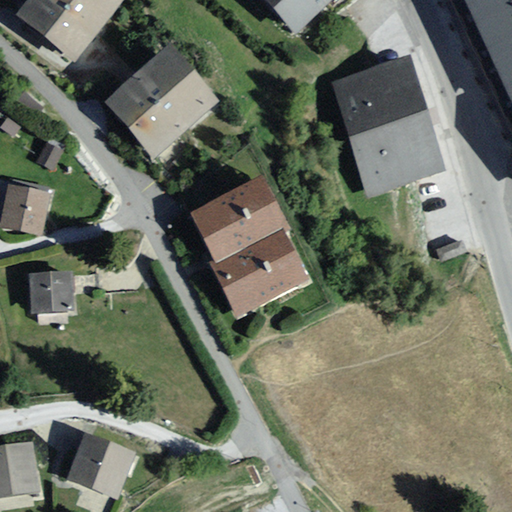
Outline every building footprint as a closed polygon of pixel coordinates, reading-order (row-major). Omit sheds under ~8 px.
[(132,3),(128,0),(35,0),(16,23),(73,72),(132,3)] [(346,0),(252,0),(297,46),(346,0)] [(511,0),(462,0),(511,107),(511,0)] [(183,56),(110,112),(153,167),(225,112),(183,56)] [(414,64),(329,87),(359,203),(444,180),(414,64)] [(47,144),(34,162),(51,173),(63,155),(47,144)] [(269,185),(194,220),(218,273),(293,238),(269,185)] [(52,196),(8,188),(0,230),(0,233),(43,242),(52,196)] [(218,273),(239,324),(316,291),(293,238),(218,273)] [(70,278),(29,278),(30,322),(71,322),(70,278)] [(138,459),(87,442),(71,490),(122,507),(138,459)] [(31,449),(0,452),(0,504),(38,499),(31,449)]
